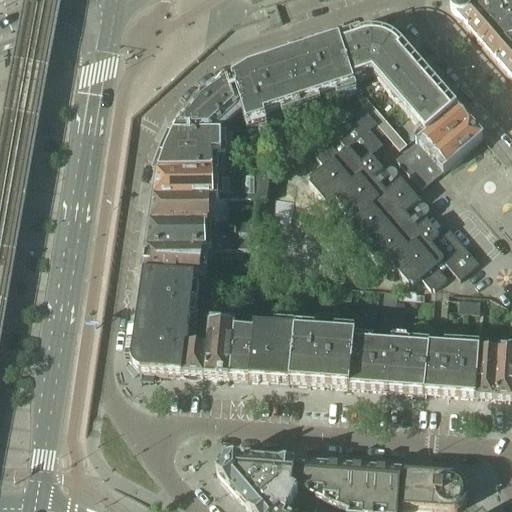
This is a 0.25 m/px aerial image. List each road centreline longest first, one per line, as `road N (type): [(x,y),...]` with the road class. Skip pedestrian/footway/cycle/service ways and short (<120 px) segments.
road 1 (residential): [(141,439),(107,393),(105,372),(144,126),(181,85),(222,59),(389,0)]
road 2 (secondary): [(37,511),(114,8)]
road 3 (residential): [(141,439),(169,429),(508,453)]
road 4 (residential): [(511,132),(400,0)]
road 5 (tertiary): [(0,51),(114,8)]
